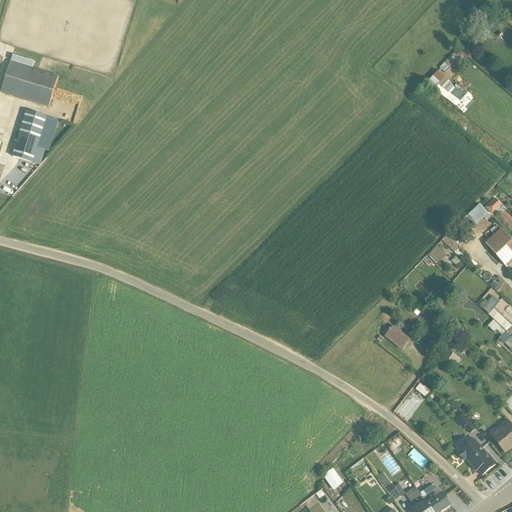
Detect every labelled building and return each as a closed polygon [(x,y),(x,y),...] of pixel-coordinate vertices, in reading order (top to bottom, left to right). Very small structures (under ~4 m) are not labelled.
[(1,98),(49,112),(59,81),(11,66),(1,98)] [(438,77),(428,90),(437,97),(447,85),(438,77)] [(454,101),(444,93),(439,99),(449,107),(454,101)] [(54,123),(26,116),(13,162),(41,170),(54,123)] [(485,212),(491,218),(501,209),(495,203),(485,212)] [(480,209),(464,223),(472,232),(476,228),(476,229),(484,221),(487,224),(490,221),(488,219),(488,218),(480,209)] [(454,233),(442,245),(461,263),(465,259),(455,249),(462,241),(454,233)] [(511,266),(511,245),(501,234),(485,248),(507,271),(511,266)] [(438,250),(429,258),(437,267),(446,259),(438,250)] [(510,341),(511,339),(511,328),(494,312),(499,306),(493,300),(487,306),(485,303),(479,309),(489,318),(488,318),(507,336),(506,336),(510,341)] [(493,324),(487,330),(494,336),(496,334),(502,340),(495,347),(500,351),(504,348),(511,355),(511,342),(510,341),(493,324)] [(393,328),(384,339),(401,353),(410,342),(393,328)] [(438,371),(444,362),(434,355),(428,364),(438,371)] [(425,400),(430,395),(421,387),(416,392),(425,400)] [(455,425),(463,433),(471,426),(462,418),(455,425)] [(511,429),(507,424),(489,438),(505,458),(511,453),(511,429)] [(482,480),(495,469),(475,443),(457,457),(463,465),(466,463),(476,475),(477,474),(482,480)] [(375,455),(368,461),(373,468),(381,462),(375,455)] [(392,478),(401,473),(391,455),(382,460),(392,478)] [(323,480),(333,494),(343,486),(333,472),(323,480)] [(395,505),(405,497),(399,488),(394,492),(390,487),(385,491),(395,505)] [(433,489),(421,498),(420,498),(430,511),(446,511),(450,509),(438,493),(436,493),(433,489)] [(430,511),(415,491),(405,498),(412,508),(410,510),(411,511),(430,511)]
